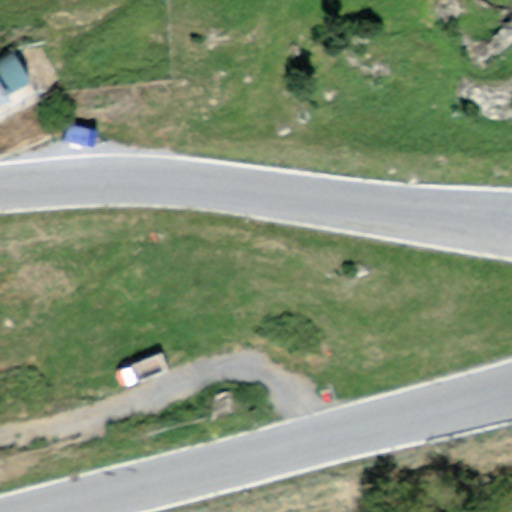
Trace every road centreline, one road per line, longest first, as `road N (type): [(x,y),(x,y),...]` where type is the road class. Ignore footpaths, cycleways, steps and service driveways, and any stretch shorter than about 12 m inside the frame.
road 1 (tertiary): [(511,228),(145,177),(0,190)]
road 2 (tertiary): [(56,511),(511,390)]
